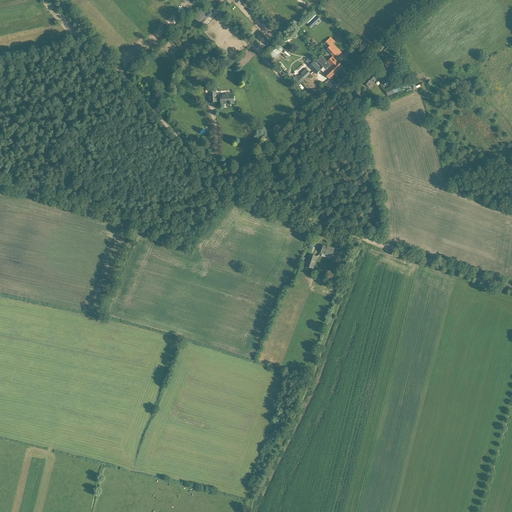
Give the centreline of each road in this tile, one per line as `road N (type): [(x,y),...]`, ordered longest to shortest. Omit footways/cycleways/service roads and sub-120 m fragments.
road 1 (track): [(246,511),(360,236),(233,190),(99,48)]
road 2 (unclassified): [(0,182),(137,219),(175,212),(233,190),(339,86)]
road 3 (unclassified): [(385,244),(387,223),(360,117),(339,86)]
road 4 (unknown): [(360,236),(511,286)]
road 5 (unclassified): [(339,86),(431,0)]
